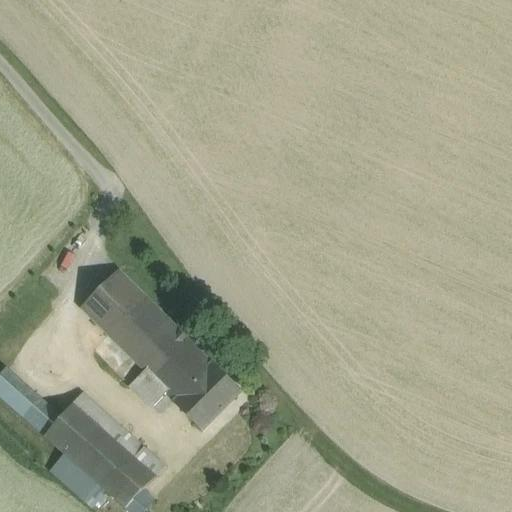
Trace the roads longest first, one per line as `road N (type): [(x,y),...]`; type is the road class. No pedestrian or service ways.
road 1 (track): [(167,439),(47,300),(122,191),(0,54)]
road 2 (track): [(122,191),(240,0)]
